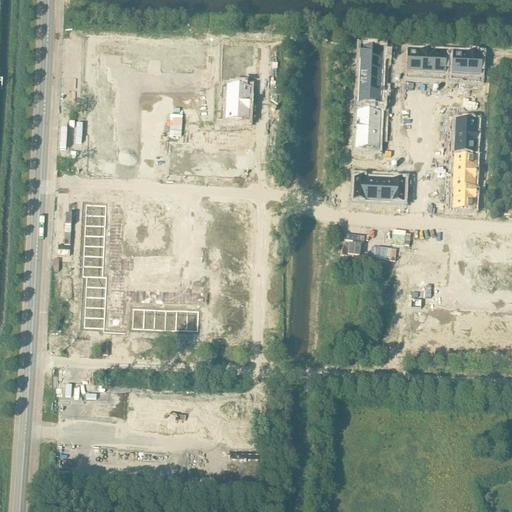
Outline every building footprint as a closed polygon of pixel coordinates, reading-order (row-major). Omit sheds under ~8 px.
[(89,39),(88,50),(99,51),(108,51),(109,40),(89,39)] [(109,40),(108,51),(127,52),(128,52),(128,41),(109,40)] [(127,52),(127,60),(137,61),(138,44),(139,44),(139,42),(128,41),(128,52),(127,52)] [(171,45),(169,67),(170,67),(180,68),(181,44),(170,43),(170,45),(171,45)] [(137,61),(137,67),(148,68),(149,44),(139,44),(138,44),(137,61)] [(149,44),(148,68),(159,68),(160,45),(149,44)] [(181,44),(180,68),(191,68),(192,63),(191,63),(192,45),(181,44)] [(160,45),(159,68),(170,69),(170,67),(169,67),(171,45),(170,45),(160,45)] [(192,45),(191,63),(192,63),(204,64),(205,45),(192,45)] [(217,46),(217,58),(253,60),(253,47),(217,46)] [(88,50),(87,71),(98,71),(99,65),(99,61),(99,57),(99,51),(88,50)] [(361,51),(360,62),(381,63),(386,64),(387,52),(361,51)] [(408,53),(407,78),(419,79),(420,54),(408,53)] [(420,54),(419,79),(431,79),(432,54),(421,54),(420,54)] [(432,54),(431,79),(444,80),(445,55),(432,54)] [(453,55),(452,80),(466,81),(467,56),(453,55)] [(467,56),(466,81),(479,82),(480,72),(484,73),(484,65),(480,65),(481,57),(478,57),(478,56),(467,56)] [(217,58),(216,72),(234,72),(251,73),(253,60),(217,58)] [(360,62),(360,73),(381,74),(381,73),(381,63),(360,62)] [(87,71),(87,81),(90,81),(106,82),(106,81),(106,71),(98,71),(87,71)] [(216,72),(216,84),(251,86),(251,73),(234,72),(216,72)] [(360,73),(359,83),(383,85),(383,73),(381,73),(381,74),(360,73)] [(90,81),(90,91),(109,92),(109,81),(106,81),(106,82),(90,81)] [(359,83),(359,94),(382,95),(383,85),(359,83)] [(223,89),(222,100),(227,101),(227,100),(248,101),(249,90),(223,89)] [(90,91),(89,101),(110,102),(110,103),(113,103),(113,92),(109,92),(90,91)] [(466,91),(465,105),(481,106),(482,92),(466,91)] [(359,94),(358,105),(382,107),(382,95),(359,94)] [(227,110),(227,111),(248,112),(248,101),(227,100),(227,101),(227,110)] [(89,101),(89,112),(108,112),(108,113),(110,113),(110,103),(110,102),(89,101)] [(222,110),(221,122),(247,123),(248,112),(227,111),(227,110),(222,110)] [(89,112),(88,122),(107,123),(107,122),(108,113),(108,112),(89,112)] [(358,115),(357,127),(383,128),(384,116),(358,115)] [(88,122),(88,132),(92,133),(92,132),(111,133),(111,134),(112,122),(107,122),(107,123),(88,122)] [(451,133),(451,134),(455,134),(476,135),(476,134),(476,124),(451,123),(451,133)] [(357,127),(356,139),(378,140),(382,141),(383,128),(357,127)] [(92,133),(91,142),(110,143),(111,134),(111,133),(92,132),(92,133)] [(455,143),(455,144),(475,145),(476,135),(455,134),(455,143)] [(356,139),(356,151),(377,152),(378,140),(356,139)] [(91,142),(91,153),(112,154),(114,154),(115,143),(110,143),(91,142)] [(450,143),(450,154),(475,155),(475,145),(455,144),(455,143),(450,143)] [(173,148),(172,172),(183,172),(184,148),(173,148)] [(184,149),(183,172),(193,173),(194,151),(195,149),(184,149)] [(204,152),(203,173),(213,174),(215,150),(204,150),(204,152)] [(215,150),(213,174),(224,174),(225,151),(215,150)] [(194,151),(193,173),(203,173),(204,152),(194,151)] [(225,151),(224,174),(234,175),(235,151),(225,151)] [(235,151),(234,175),(244,175),(245,151),(235,151)] [(91,153),(90,163),(111,164),(112,154),(91,153)] [(452,159),(452,170),(454,171),(454,170),(475,171),(474,171),(475,160),(452,159)] [(90,163),(90,173),(111,174),(111,164),(90,163)] [(454,180),(474,181),(475,171),(454,170),(454,171),(454,180)] [(355,177),(354,202),(365,202),(366,202),(367,177),(355,177)] [(367,177),(366,202),(378,203),(379,183),(380,178),(379,178),(367,177)] [(391,183),(390,203),(391,204),(402,204),(404,179),(391,178),(390,183),(391,183)] [(449,180),(448,191),(450,191),(450,190),(473,191),(474,182),(474,181),(454,180),(449,180)] [(379,183),(378,203),(390,203),(391,183),(390,183),(379,183)] [(450,191),(449,200),(474,202),(475,191),(473,191),(450,190),(450,191)] [(449,200),(448,211),(474,212),(474,202),(449,200)] [(86,205),(85,216),(106,217),(106,206),(86,205)] [(225,209),(224,222),(249,223),(249,222),(250,210),(225,209)] [(134,212),(133,232),(145,232),(146,212),(134,212)] [(146,212),(145,232),(155,233),(156,233),(157,213),(146,212)] [(156,233),(155,233),(155,238),(168,238),(169,213),(157,213),(156,233)] [(85,216),(85,226),(105,227),(106,217),(85,216)] [(224,222),(224,234),(228,234),(249,235),(249,223),(224,222)] [(85,226),(84,236),(105,237),(105,227),(85,226)] [(228,234),(228,246),(248,247),(249,235),(228,234)] [(84,236),(84,246),(104,247),(105,237),(84,236)] [(436,244),(411,245),(412,257),(434,256),(434,257),(437,256),(436,244)] [(467,245),(466,269),(477,270),(478,246),(467,245)] [(84,246),(83,257),(104,258),(104,247),(84,246)] [(227,257),(227,258),(247,259),(248,259),(248,247),(228,246),(227,257)] [(478,246),(477,270),(487,270),(487,268),(488,246),(478,246)] [(488,246),(487,268),(497,269),(498,247),(488,246)] [(498,247),(497,269),(507,269),(508,247),(498,247)] [(412,258),(411,258),(412,269),(435,268),(434,257),(434,256),(412,257),(412,258)] [(83,257),(83,267),(103,268),(104,258),(83,257)] [(222,257),(222,270),(247,271),(247,259),(227,258),(227,257),(222,257)] [(83,267),(82,277),(86,277),(103,278),(103,268),(83,267)] [(435,268),(412,269),(413,282),(435,281),(435,268)] [(86,277),(86,287),(106,288),(107,278),(103,278),(86,277)] [(223,294),(223,295),(246,296),(246,284),(239,283),(239,277),(226,277),(226,283),(224,283),(223,294)] [(86,287),(85,297),(106,298),(106,288),(86,287)] [(221,294),(220,307),(225,308),(225,307),(245,308),(246,296),(223,295),(223,294),(221,294)] [(85,297),(85,308),(105,309),(106,298),(85,297)] [(224,319),(244,320),(245,308),(225,307),(225,308),(224,319)] [(85,308),(84,318),(105,319),(105,309),(85,308)] [(133,309),(132,329),(143,330),(144,310),(133,309)] [(144,310),(143,330),(154,331),(155,310),(144,310)] [(155,310),(154,331),(165,331),(166,311),(155,310)] [(166,311),(165,331),(175,332),(176,311),(166,311)] [(176,311),(175,332),(186,332),(187,312),(176,311)] [(187,312),(186,332),(198,333),(199,313),(187,312)] [(84,318),(84,329),(104,330),(105,319),(84,318)] [(222,318),(221,332),(244,332),(245,321),(244,321),(244,320),(224,319),(222,318)] [(416,322),(415,347),(428,348),(429,348),(430,325),(430,323),(416,322)] [(430,325),(429,348),(442,349),(442,344),(449,344),(450,324),(443,324),(443,326),(430,325)] [(453,324),(452,344),(459,345),(459,349),(472,350),(474,327),(474,325),(453,324)] [(474,327),(472,350),(486,351),(487,330),(487,331),(487,328),(474,327)] [(500,331),(499,351),(511,351),(511,329),(499,329),(499,331),(500,331)] [(487,330),(486,351),(499,351),(500,331),(499,331),(487,331),(487,330)] [(270,393),(270,402),(278,402),(278,393),(270,393)]
